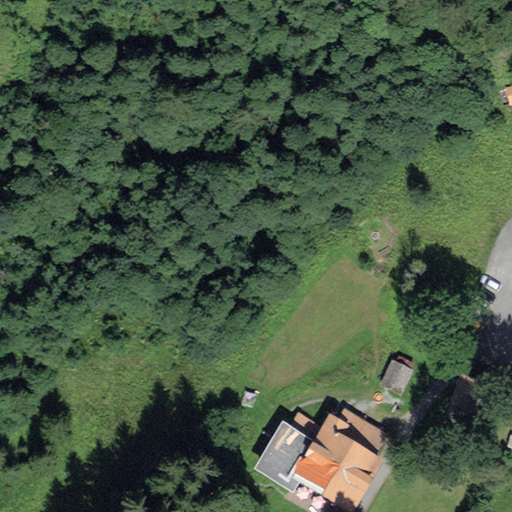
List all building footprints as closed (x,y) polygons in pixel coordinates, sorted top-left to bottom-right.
[(508,107),(511,105),(511,83),(503,86),(508,107)] [(394,365),(384,384),(400,393),(410,373),(394,365)] [(464,378),(453,409),(484,421),(495,390),(464,378)] [(292,487),(298,477),(353,509),(379,465),(370,460),(384,436),(346,413),(339,425),(330,420),(322,431),(298,417),(289,432),(284,429),(261,469),(292,487)] [(251,494),(241,489),(236,501),(246,505),(251,494)]
